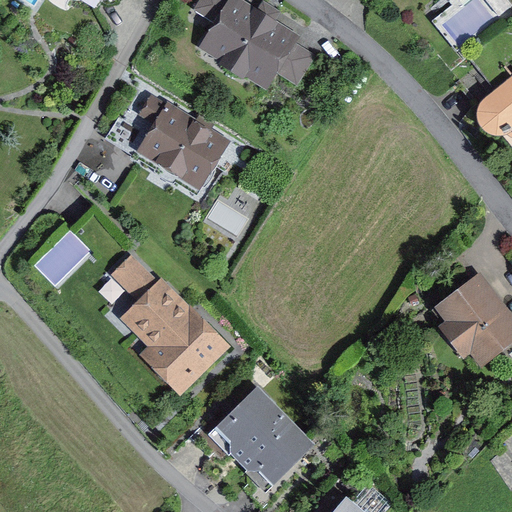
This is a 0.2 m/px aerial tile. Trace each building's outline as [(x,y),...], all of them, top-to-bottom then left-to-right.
[(197,0),(192,9),(213,22),(196,50),(219,64),(217,67),(242,82),(244,78),(265,91),(276,74),(296,85),(314,56),(294,44),(299,35),(240,0),(197,0)] [(511,14),(511,6),(506,0),(442,0),(448,7),(431,20),(458,55),(511,14)] [(511,76),(488,97),(481,102),(477,108),(475,116),(476,124),(480,130),(486,135),(494,138),(502,137),(511,141),(511,76)] [(137,86),(103,140),(195,197),(229,143),(137,86)] [(37,266),(61,286),(93,247),(69,227),(37,266)] [(160,278),(156,282),(130,256),(109,277),(135,303),(118,319),(147,348),(138,357),(179,399),(230,349),(160,278)] [(479,369),(511,342),(511,315),(478,274),(432,310),(442,323),(435,329),(461,360),(468,354),(479,369)] [(206,437),(235,465),(284,416),(256,387),(206,437)] [(313,445),(284,416),(235,465),(264,494),(313,445)] [(366,487),(348,509),(344,511),(382,511),(389,504),(366,487)] [(344,511),(348,509),(328,492),(298,511),(344,511)]
